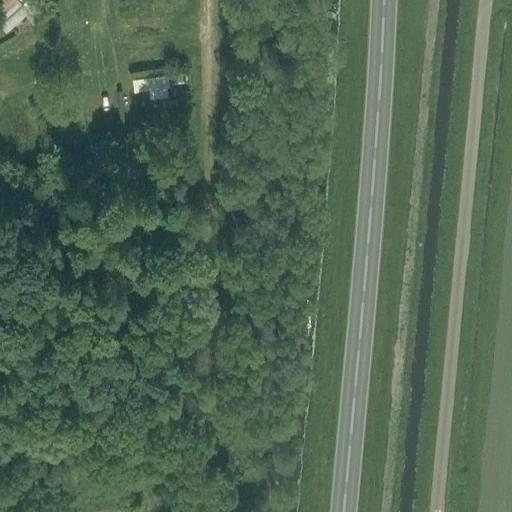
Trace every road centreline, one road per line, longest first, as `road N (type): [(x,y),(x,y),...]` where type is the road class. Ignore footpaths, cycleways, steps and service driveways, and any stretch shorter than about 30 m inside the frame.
road 1 (unclassified): [(436,511),(486,0)]
road 2 (trunk): [(342,511),(383,105),(386,0)]
